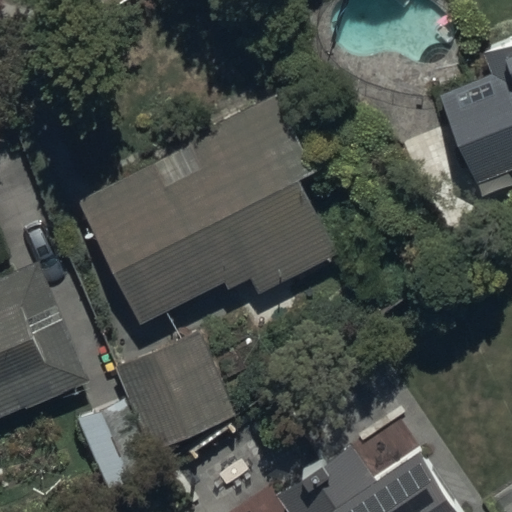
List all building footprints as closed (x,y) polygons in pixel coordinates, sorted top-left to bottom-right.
[(511,39),(483,51),(491,70),(440,91),(479,186),(511,172),(511,39)] [(78,200),(140,323),(225,283),(228,290),(249,280),(256,293),(349,249),(275,93),(186,135),(202,168),(165,186),(155,164),(78,200)] [(0,277),(0,421),(89,385),(39,261),(0,277)] [(157,467),(150,450),(236,415),(202,332),(115,368),(127,398),(78,418),(106,487),(157,467)] [(467,511),(423,448),(329,511),(467,511)]
